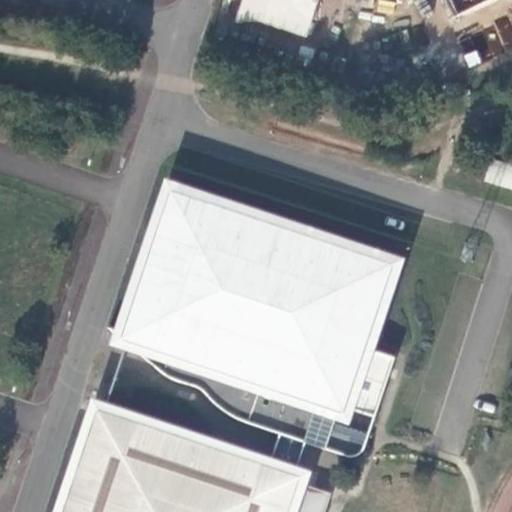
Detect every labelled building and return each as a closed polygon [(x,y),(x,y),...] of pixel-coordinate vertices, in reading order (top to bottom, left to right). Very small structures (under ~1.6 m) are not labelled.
[(241,0),(233,25),(256,24),(307,41),(321,0),(441,0),(453,22),(496,0),(241,0)] [(511,1),(456,30),(470,60),(511,39),(511,1)] [(485,179),(511,187),(511,166),(491,159),(485,179)] [(297,426),(301,425),(310,428),(305,442),(306,442),(351,457),(352,458),(353,458),(355,458),(356,458),(357,457),(358,457),(360,456),(361,455),(361,454),(362,454),(363,452),(364,452),(364,451),(395,358),(360,346),(386,269),(175,199),(127,343),(160,371),(161,372),(164,373),(166,375),(168,377),(171,378),(174,380),(177,381),(179,382),(182,383),(185,384),(188,384),(191,385),(193,386),(194,386),(196,387),(197,387),(198,388),(200,388),(201,390),(202,391),(203,391),(205,393),(208,397),(212,402),(216,406),(221,409),(226,413),(231,415),(235,418),(241,421),(246,423),(255,425),(263,427),(268,428),(274,429),(280,428),(286,428),(291,427),(297,426)] [(326,511),(331,498),(292,485),(293,480),(273,473),(267,472),(103,417),(71,511),(326,511)] [(246,423),(280,434),(267,472),(273,473),(293,480),(306,442),(305,442),(310,428),(301,425),(297,426),(291,427),(286,428),(280,428),(274,429),(268,428),(263,427),(255,425),(246,423)]
